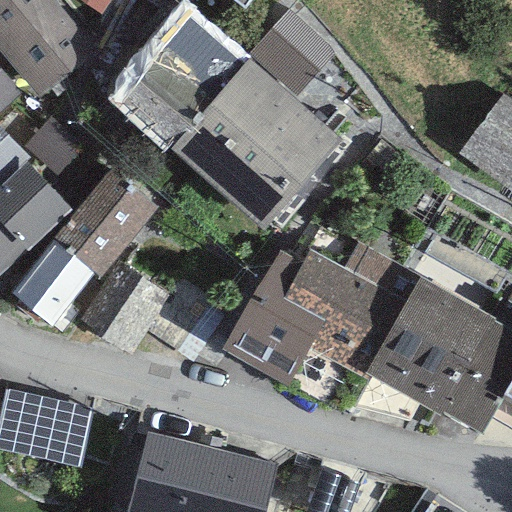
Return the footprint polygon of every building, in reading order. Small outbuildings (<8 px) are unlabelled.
[(54,0),(0,0),(0,48),(35,91),(93,49),(54,0)] [(82,0),(113,21),(127,0),(82,0)] [(288,7),(242,57),(288,97),(331,45),(288,7)] [(169,141),(242,57),(185,9),(147,49),(152,54),(117,96),(169,141)] [(169,141),(167,143),(262,225),(337,140),(288,97),(242,57),(169,141)] [(0,62),(0,110),(21,90),(0,62)] [(511,101),(499,93),(457,153),(511,191),(511,101)] [(25,158),(71,204),(107,162),(50,115),(21,148),(27,152),(25,158)] [(21,148),(0,132),(0,183),(25,158),(27,152),(21,148)] [(0,270),(71,204),(25,158),(0,183),(0,270)] [(107,168),(54,237),(96,270),(101,275),(115,258),(156,205),(107,168)] [(96,270),(54,237),(13,289),(51,321),(96,270)] [(300,255),(275,242),(220,343),(340,408),(403,299),(383,289),(398,262),(354,238),(341,262),(307,243),(300,255)] [(168,291),(115,258),(77,319),(130,352),(168,291)] [(511,327),(420,271),(403,299),(340,408),(409,420),(419,402),(482,428),(503,390),(511,373),(511,327)] [(511,373),(503,390),(511,394),(511,373)] [(93,406),(5,386),(0,410),(0,446),(79,464),(93,406)] [(124,511),(263,511),(276,463),(145,430),(124,511)]
